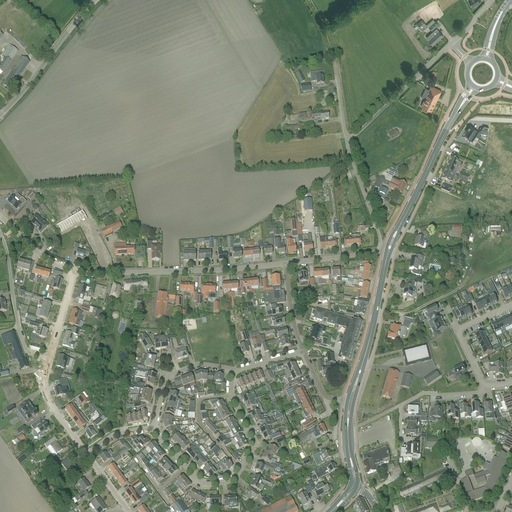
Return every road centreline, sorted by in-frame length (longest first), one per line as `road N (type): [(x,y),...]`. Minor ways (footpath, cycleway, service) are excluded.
road 1 (residential): [(231,371),(231,396),(254,439),(234,477),(201,481),(149,427)]
road 2 (residential): [(108,271),(286,263)]
road 3 (unclassified): [(0,119),(94,0)]
road 4 (residential): [(50,357),(33,356),(19,335),(0,235)]
road 5 (primary): [(396,230),(460,105)]
road 6 (unclassified): [(346,143),(447,46)]
road 7 (residential): [(482,386),(479,393),(423,393),(400,407),(400,441),(411,441)]
